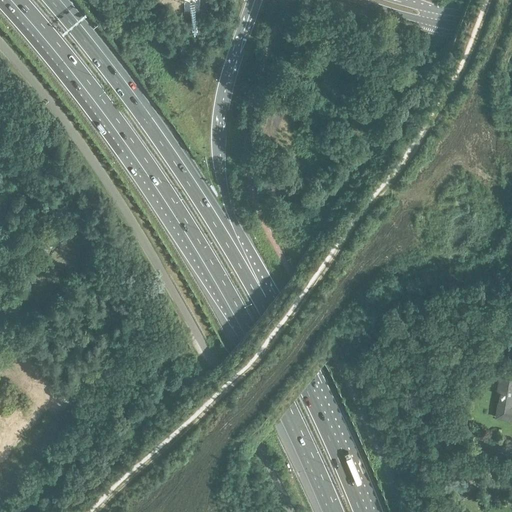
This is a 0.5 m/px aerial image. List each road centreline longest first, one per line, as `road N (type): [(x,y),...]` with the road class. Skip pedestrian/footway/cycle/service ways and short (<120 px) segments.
road 1 (motorway): [(14,0),(110,117),(182,223),(287,409),(334,511)]
road 2 (unclassified): [(289,511),(152,252),(0,41)]
road 3 (motorway): [(260,294),(166,142),(56,0)]
road 4 (motorway): [(260,294),(226,203),(218,141),(226,81),(254,0)]
road 5 (track): [(11,511),(192,324)]
road 6 (motorway): [(364,511),(260,294)]
road 7 (tertiary): [(511,33),(383,0)]
road 8 (unclassified): [(396,511),(350,393)]
